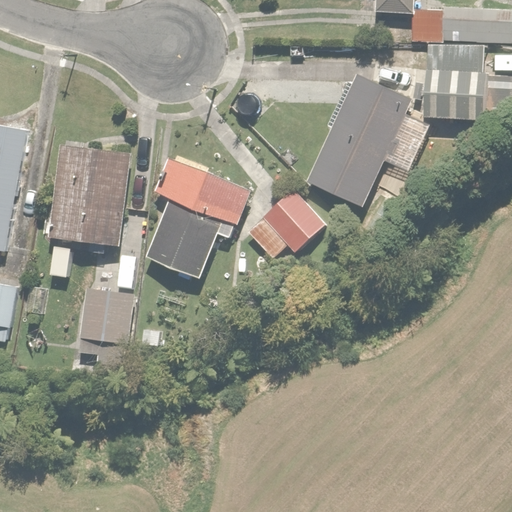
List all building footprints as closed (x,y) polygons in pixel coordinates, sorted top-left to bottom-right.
[(511,5),(419,2),(418,36),(463,38),(462,58),(499,60),(500,38),(511,38),(511,5)] [(494,64),(433,62),(432,111),(511,112),(511,69),(494,69),(494,64)] [(383,201),(393,178),(378,171),(412,95),(358,71),(314,169),(310,177),(368,203),(371,196),(383,201)] [(227,105),(285,156),(309,129),(250,78),(227,105)] [(338,78),(302,78),(302,96),(338,95),(338,78)] [(0,246),(13,249),(35,123),(0,117),(0,246)] [(468,119),(426,119),(426,133),(468,133),(468,119)] [(119,240),(131,143),(65,134),(52,232),(119,240)] [(161,223),(150,249),(204,272),(224,227),(235,232),(257,180),(174,145),(144,216),(161,223)] [(300,181),(251,224),(277,253),(293,239),(298,245),(331,216),(300,181)] [(0,337),(13,339),(23,279),(0,275),(0,337)] [(141,291),(92,284),(83,348),(132,355),(141,291)]
